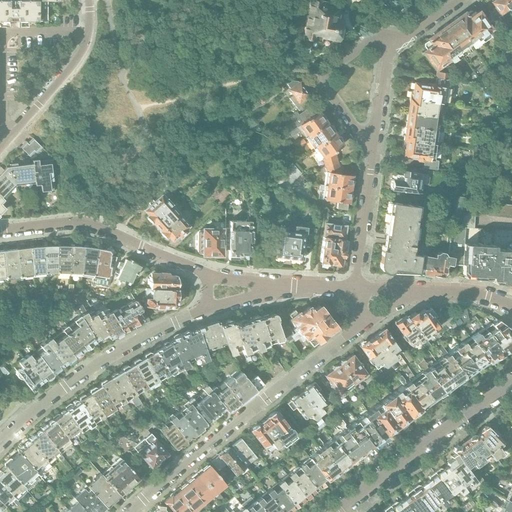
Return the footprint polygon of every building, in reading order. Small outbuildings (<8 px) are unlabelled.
[(27,27),(27,21),(27,1),(17,1),(17,0),(6,0),(6,1),(0,0),(0,27),(8,27),(8,24),(16,24),(16,27),(27,27)] [(339,31),(341,20),(337,19),(339,8),(327,5),(327,2),(316,0),(309,0),(302,40),(321,43),(322,39),(337,42),(338,40),(340,38),(341,33),(340,31),(339,31)] [(490,15),(498,25),(505,19),(503,16),(501,17),(498,14),(505,9),(505,10),(511,4),(511,0),(493,0),(494,1),(491,3),(495,8),(488,13),(490,15)] [(36,21),(36,1),(27,1),(27,21),(36,21)] [(46,21),(46,1),(39,1),(36,1),(36,21),(46,21)] [(494,28),(498,25),(490,15),(483,19),(478,12),(474,16),(470,11),(465,14),(481,37),(490,30),(493,27),(494,28)] [(481,37),(465,14),(464,13),(459,17),(457,17),(454,19),(453,21),(470,44),(481,37)] [(470,44),(453,21),(448,24),(447,24),(443,26),(443,28),(460,52),(470,44)] [(450,59),(460,52),(443,28),(438,32),(436,32),(433,34),(433,36),(432,36),(450,59)] [(446,62),(450,59),(432,36),(428,39),(429,41),(423,44),(427,49),(423,52),(436,69),(446,62)] [(435,78),(448,80),(448,75),(449,74),(436,72),(435,78)] [(409,100),(439,104),(439,103),(451,104),(453,88),(447,87),(448,80),(435,78),(434,85),(427,84),(426,83),(423,82),(423,85),(413,83),(412,90),(410,92),(409,100)] [(308,95),(307,93),(307,92),(305,90),(304,90),(299,84),(297,82),(292,81),(287,84),(290,89),(288,90),(293,96),(289,99),(299,111),(302,109),(308,104),(304,98),(308,95)] [(264,104),(283,90),(279,85),(258,101),(261,104),(263,102),(264,104)] [(438,110),(439,104),(409,100),(407,113),(433,116),(434,109),(438,110)] [(306,138),(326,123),(326,122),(327,121),(324,114),(320,116),(318,112),(315,114),(310,107),(299,115),(296,112),(282,122),(291,136),(297,132),(300,130),(304,134),(306,138)] [(505,117),(502,112),(496,117),(499,121),(505,117)] [(432,125),(433,116),(407,113),(405,127),(435,131),(436,125),(432,125)] [(306,138),(314,148),(334,133),(335,132),(332,126),(328,127),(326,123),(306,138)] [(433,145),(435,131),(405,127),(403,140),(433,145)] [(324,165),(335,160),(334,155),(332,152),(342,145),(342,144),(343,144),(340,137),(337,138),(334,134),(335,134),(334,133),(314,148),(322,159),(322,161),(324,165)] [(28,145),(35,152),(40,147),(33,140),(28,145)] [(432,157),(433,145),(403,140),(402,148),(404,151),(403,157),(415,159),(417,161),(423,161),(422,168),(435,169),(442,170),(443,162),(440,161),(440,158),(432,157)] [(30,157),(35,152),(28,145),(26,143),(21,149),(30,157)] [(227,159),(223,154),(218,158),(222,163),(227,159)] [(31,164),(33,181),(34,186),(39,185),(39,186),(40,192),(50,191),(48,180),(52,179),(49,160),(37,162),(37,160),(31,161),(31,163),(31,164)] [(324,185),(349,190),(350,190),(350,189),(352,189),(354,182),(350,180),(351,176),(338,174),(338,171),(335,160),(324,165),(326,172),(324,185)] [(5,168),(14,184),(33,181),(31,164),(26,165),(25,161),(13,162),(14,167),(5,168)] [(287,168),(297,177),(301,173),(292,163),(287,168)] [(0,197),(1,198),(14,184),(5,168),(1,172),(0,171),(0,197)] [(294,182),(297,177),(287,168),(282,175),(294,182)] [(420,194),(422,178),(418,177),(418,174),(415,173),(407,172),(398,171),(398,174),(395,174),(393,176),(392,179),(390,190),(415,193),(420,194)] [(294,182),(282,175),(279,180),(291,187),(294,182)] [(152,223),(169,207),(172,204),(167,199),(164,196),(168,192),(166,190),(171,185),(166,180),(155,189),(161,195),(153,202),(151,200),(148,203),(149,205),(143,211),(147,215),(145,217),(151,224),(152,223)] [(291,187),(279,180),(277,183),(275,187),(287,194),(291,187)] [(349,190),(324,185),(320,185),(319,190),(324,191),(322,200),(335,202),(334,209),(346,210),(347,203),(348,203),(348,202),(350,202),(352,195),(349,194),(349,190)] [(461,228),(462,221),(462,216),(462,215),(462,209),(463,209),(465,197),(452,196),(451,204),(456,208),(455,213),(453,214),(450,227),(447,257),(452,257),(451,265),(462,266),(463,244),(463,243),(464,229),(461,228)] [(416,274),(421,245),(415,244),(420,207),(388,202),(384,235),(388,235),(386,246),(382,246),(380,265),(380,267),(380,269),(382,271),(384,272),(386,273),(416,274)] [(486,216),(493,217),(494,203),(487,202),(486,216)] [(499,217),(501,204),(494,203),(493,217),(499,217)] [(246,245),(250,245),(250,222),(255,222),(255,209),(254,209),(251,204),(248,206),(248,222),(229,221),(229,229),(225,228),(225,250),(229,251),(228,260),(239,260),(239,254),(245,255),(246,245)] [(499,217),(505,218),(507,205),(501,204),(499,217)] [(160,232),(179,215),(180,214),(175,209),(173,211),(169,207),(152,223),(160,232)] [(338,220),(339,213),(327,211),(326,218),(338,220)] [(188,225),(179,215),(160,232),(159,232),(165,239),(167,237),(171,241),(177,236),(179,239),(187,231),(185,229),(188,225)] [(462,221),(461,228),(464,229),(473,229),(473,222),(462,221)] [(342,252),(343,241),(344,241),(346,226),(325,224),(320,262),(321,262),(321,265),(328,266),(328,263),(340,265),(341,258),(343,258),(344,252),(342,252)] [(299,247),(301,234),(304,235),(305,226),(293,225),(293,228),(270,226),(268,238),(276,239),(273,258),(284,260),(284,257),(290,258),(290,260),(300,262),(302,247),(299,247)] [(220,255),(222,229),(203,228),(203,232),(199,232),(197,233),(197,252),(199,254),(202,254),(202,255),(220,255)] [(421,243),(421,245),(416,274),(422,275),(430,276),(430,275),(432,275),(435,276),(439,277),(441,277),(442,277),(443,276),(443,275),(449,276),(451,265),(452,257),(447,257),(444,256),(443,254),(435,252),(429,251),(430,244),(421,243)] [(58,273),(57,246),(46,247),(46,244),(43,244),(43,247),(46,274),(57,273),(58,273)] [(69,273),(70,246),(60,246),(60,244),(57,244),(57,246),(58,273),(69,273)] [(81,274),(84,247),(73,247),(73,244),(71,244),(70,246),(69,273),(81,274)] [(477,279),(490,279),(491,249),(491,246),(463,244),(462,266),(462,274),(471,275),(471,279),(472,279),(472,278),(476,279),(476,280),(477,280),(477,279)] [(46,274),(43,247),(33,247),(33,245),(30,245),(30,248),(33,274),(46,274)] [(81,274),(93,276),(97,249),(87,247),(87,245),(84,245),(84,247),(81,274)] [(246,245),(245,255),(245,257),(255,257),(255,245),(250,245),(246,245)] [(33,274),(30,248),(19,249),(19,247),(16,247),(16,249),(20,276),(33,274)] [(97,249),(93,276),(92,281),(95,281),(94,284),(107,287),(117,257),(112,256),(112,255),(115,254),(110,247),(106,251),(100,250),(101,248),(98,247),(97,249)] [(7,278),(20,276),(16,249),(6,251),(6,248),(3,249),(3,251),(7,278)] [(511,249),(491,249),(490,279),(493,280),(492,283),(493,283),(511,289),(511,249)] [(138,275),(141,269),(142,268),(139,267),(139,266),(137,265),(137,264),(133,262),(133,263),(131,262),(131,261),(130,260),(130,262),(125,260),(123,265),(119,263),(117,268),(120,269),(119,272),(116,271),(113,277),(116,278),(116,279),(122,282),(123,280),(129,284),(133,275),(135,276),(136,275),(138,276),(139,275),(138,275)] [(150,288),(164,289),(164,288),(177,288),(177,278),(176,278),(176,276),(169,276),(169,274),(161,273),(161,278),(149,277),(149,279),(147,279),(147,283),(149,283),(149,286),(150,286),(150,288)] [(164,289),(150,288),(146,288),(145,293),(145,298),(143,297),(143,302),(145,302),(145,307),(152,307),(152,308),(162,309),(162,308),(173,308),(175,306),(176,299),(177,299),(178,298),(178,295),(178,293),(177,291),(176,291),(176,290),(164,289)] [(110,312),(121,332),(133,326),(134,328),(142,323),(140,321),(141,320),(138,314),(139,313),(138,311),(142,309),(139,304),(138,305),(135,299),(126,305),(127,307),(119,311),(117,308),(110,312)] [(107,336),(94,314),(93,311),(92,311),(87,314),(81,304),(75,308),(79,315),(78,316),(94,341),(98,339),(101,340),(107,336)] [(304,329),(324,313),(319,306),(312,312),(309,307),(299,314),(298,313),(296,314),(294,311),(288,316),(290,318),(289,320),(288,321),(293,327),(294,326),(294,327),(293,328),(296,332),(292,335),(288,328),(288,327),(282,328),(284,338),(287,341),(304,329)] [(123,334),(121,332),(110,312),(108,309),(101,313),(100,310),(94,314),(107,336),(109,339),(113,337),(116,338),(123,334)] [(409,316),(407,318),(424,342),(422,343),(424,345),(422,347),(425,351),(431,347),(428,342),(427,341),(426,342),(423,338),(428,335),(429,337),(433,334),(432,333),(435,331),(435,330),(439,327),(433,318),(436,317),(430,309),(426,312),(424,310),(416,315),(414,313),(409,316)] [(304,329),(287,341),(290,345),(300,337),(303,342),(306,339),(311,346),(316,342),(335,328),(324,313),(304,329)] [(284,338),(282,328),(278,329),(275,322),(277,322),(274,314),(269,316),(267,315),(260,317),(269,345),(269,346),(282,341),(281,337),(284,336),(284,338)] [(94,341),(78,316),(72,321),(73,322),(67,327),(83,349),(84,350),(86,350),(91,347),(91,344),(94,341)] [(269,345),(260,317),(257,316),(252,317),(251,320),(246,321),(255,349),(256,351),(257,351),(264,361),(266,359),(259,351),(263,350),(262,347),(269,345)] [(422,339),(407,318),(406,316),(401,319),(399,318),(394,322),(394,324),(401,335),(400,336),(403,341),(404,340),(409,346),(415,341),(416,344),(422,339)] [(483,329),(501,353),(508,348),(509,349),(511,350),(511,349),(511,338),(511,337),(511,334),(511,332),(510,332),(507,328),(507,329),(505,326),(498,321),(493,318),(491,320),(494,323),(491,325),(490,324),(483,329)] [(458,319),(453,322),(457,327),(462,324),(458,319)] [(241,349),(233,323),(232,321),(230,320),(224,322),(223,324),(219,326),(225,346),(229,355),(231,354),(235,353),(234,351),(241,349)] [(255,349),(246,321),(244,320),(233,323),(241,349),(246,362),(248,361),(251,362),(249,356),(247,357),(245,354),(249,352),(249,351),(255,349)] [(225,346),(219,326),(218,322),(207,325),(215,347),(219,345),(220,347),(225,346)] [(83,349),(67,327),(66,325),(60,329),(62,331),(56,335),(74,359),(76,358),(78,358),(80,356),(81,354),(81,353),(80,352),(83,349)] [(215,347),(207,325),(197,328),(205,352),(209,350),(209,349),(215,347)] [(207,358),(205,352),(197,328),(196,329),(190,332),(189,331),(181,335),(194,361),(199,358),(201,362),(207,359),(207,358)] [(501,356),(501,353),(483,329),(470,338),(487,363),(494,358),(497,359),(501,356)] [(372,338),(390,365),(392,363),(391,361),(394,360),(392,358),(399,353),(396,348),(396,346),(394,343),(392,343),(388,337),(388,335),(388,334),(386,333),(385,332),(383,330),(372,338)] [(74,359),(56,335),(51,339),(49,338),(47,340),(42,334),(40,332),(38,333),(41,337),(63,367),(74,359)] [(187,364),(194,361),(181,335),(180,334),(172,338),(172,340),(169,342),(182,369),(188,366),(187,364)] [(54,374),(63,367),(41,337),(39,338),(42,343),(39,345),(40,347),(36,351),(54,374)] [(390,365),(372,338),(366,342),(365,342),(364,342),(362,343),(361,344),(361,346),(359,347),(367,358),(366,361),(369,366),(373,366),(375,370),(381,365),(383,367),(387,365),(388,366),(390,365)] [(487,363),(470,338),(464,342),(463,340),(457,344),(475,369),(479,367),(480,368),(481,368),(482,367),(484,367),(486,365),(487,363)] [(463,377),(447,354),(442,346),(441,346),(438,341),(434,343),(438,348),(441,353),(440,354),(442,358),(436,362),(452,385),(463,377)] [(182,369),(169,342),(162,346),(159,345),(154,348),(154,350),(169,375),(181,368),(181,369),(182,369)] [(475,369),(457,344),(452,347),(453,350),(447,354),(463,377),(466,377),(470,375),(471,372),(475,369)] [(169,375),(154,350),(154,351),(151,353),(150,353),(148,352),(143,355),(143,357),(143,358),(142,358),(157,381),(168,374),(169,375)] [(54,374),(36,351),(29,355),(28,354),(23,357),(42,381),(44,379),(45,381),(46,380),(47,380),(49,379),(51,378),(52,376),(53,375),(52,375),(54,374)] [(412,360),(406,351),(402,353),(408,362),(412,360)] [(451,388),(452,385),(436,362),(428,367),(427,368),(426,366),(426,364),(420,355),(416,358),(420,362),(441,393),(445,390),(448,390),(451,388)] [(338,365),(352,385),(362,378),(363,381),(368,377),(353,357),(351,359),(349,356),(344,360),(343,360),(340,361),(338,364),(339,364),(338,365)] [(42,381),(23,357),(17,362),(17,363),(12,366),(16,372),(15,375),(18,379),(21,379),(29,389),(32,389),(37,385),(37,384),(42,381)] [(157,381),(142,358),(139,360),(137,359),(132,362),(132,364),(132,365),(141,380),(142,380),(146,387),(157,381)] [(269,363),(277,375),(283,370),(275,359),(269,363)] [(441,393),(420,362),(417,365),(420,369),(422,369),(423,371),(414,377),(431,400),(433,401),(437,398),(437,396),(441,393)] [(277,375),(269,363),(262,368),(271,379),(277,375)] [(135,394),(146,387),(142,380),(141,380),(132,365),(128,367),(128,366),(126,366),(121,368),(121,371),(126,380),(127,380),(135,394)] [(343,392),(352,385),(338,365),(337,366),(336,365),(333,366),(331,369),(331,370),(324,376),(323,374),(318,377),(337,403),(341,399),(340,397),(344,394),(343,392)] [(222,385),(237,404),(239,403),(246,397),(249,397),(254,394),(254,391),(262,385),(255,375),(255,376),(251,371),(244,377),(237,368),(229,375),(231,378),(222,385)] [(141,403),(135,394),(127,380),(126,380),(121,371),(117,373),(115,372),(110,375),(110,377),(112,380),(124,401),(130,397),(131,400),(135,407),(141,403)] [(382,381),(376,371),(372,374),(378,384),(382,381)] [(420,408),(431,400),(414,377),(405,384),(404,382),(404,380),(401,376),(399,377),(401,380),(403,384),(420,408)] [(129,408),(124,401),(112,380),(110,377),(109,378),(110,378),(106,380),(104,380),(99,382),(98,385),(99,386),(113,408),(119,404),(123,411),(129,408)] [(420,409),(420,408),(403,384),(401,380),(399,377),(398,378),(403,385),(391,394),(408,418),(413,414),(416,414),(418,412),(419,410),(420,409)] [(304,391),(300,393),(304,398),(318,415),(322,411),(319,407),(324,403),(317,394),(320,391),(314,383),(311,385),(310,384),(303,390),(304,391)] [(237,404),(222,385),(221,386),(220,384),(215,388),(214,387),(209,390),(224,408),(227,412),(231,409),(233,410),(238,406),(237,404)] [(113,408),(99,386),(96,388),(93,387),(88,390),(88,392),(89,393),(103,415),(114,409),(113,408)] [(224,408),(209,390),(206,386),(202,390),(203,392),(197,396),(215,417),(220,413),(220,411),(224,408)] [(103,416),(103,415),(89,393),(85,395),(82,395),(78,398),(77,400),(92,423),(103,416)] [(320,419),(318,415),(304,398),(300,393),(297,396),(296,395),(289,400),(290,401),(287,404),(292,410),(295,408),(303,420),(310,416),(315,422),(317,425),(315,427),(317,430),(325,424),(320,419)] [(403,422),(408,418),(391,394),(380,403),(397,426),(400,426),(402,424),(403,422)] [(210,421),(215,417),(197,396),(192,400),(191,399),(187,402),(204,424),(208,421),(210,421)] [(93,424),(92,423),(77,400),(72,404),(69,404),(64,407),(64,410),(65,410),(81,432),(87,428),(93,424)] [(204,424),(187,402),(186,402),(182,405),(184,407),(178,412),(196,433),(201,429),(200,427),(204,424)] [(389,432),(397,426),(380,403),(367,412),(384,435),(389,432)] [(81,432),(65,410),(59,414),(57,414),(52,418),(52,420),(52,421),(69,441),(75,436),(81,443),(86,439),(81,432)] [(262,421),(279,442),(284,439),(285,440),(292,435),(291,434),(292,432),(289,428),(287,428),(281,420),(281,418),(278,413),(276,412),(275,411),(273,412),(271,413),(269,415),(268,417),(266,418),(262,421)] [(190,438),(196,433),(178,412),(173,417),(171,414),(166,418),(167,421),(184,440),(188,437),(190,438)] [(379,439),(384,435),(367,412),(355,421),(372,444),(373,443),(376,443),(378,442),(379,439)] [(167,455),(153,438),(149,433),(147,431),(154,424),(146,414),(130,426),(132,429),(137,430),(144,438),(132,448),(137,453),(139,455),(138,457),(140,459),(142,459),(150,469),(152,467),(154,468),(157,466),(157,463),(167,455)] [(372,444),(355,421),(345,429),(344,426),(344,424),(341,420),(337,414),(334,417),(361,453),(365,450),(365,449),(368,449),(370,447),(371,445),(372,444)] [(356,457),(361,453),(334,417),(327,421),(330,425),(331,424),(336,430),(339,430),(341,432),(331,439),(349,462),(350,461),(352,461),(355,459),(355,457),(356,457)] [(77,452),(69,441),(52,421),(47,425),(45,424),(40,428),(40,430),(58,451),(67,444),(69,446),(68,447),(74,454),(77,452)] [(185,443),(184,440),(167,421),(163,424),(161,423),(156,427),(174,449),(178,446),(180,446),(185,443)] [(279,442),(262,421),(259,424),(258,424),(257,425),(255,426),(253,427),(251,430),(250,431),(250,432),(250,434),(254,439),(257,440),(265,449),(271,445),(273,447),(279,442)] [(486,453),(489,457),(490,458),(500,471),(503,468),(494,456),(499,453),(497,450),(502,446),(502,441),(500,439),(499,437),(500,436),(495,431),(495,429),(491,424),(489,424),(486,427),(485,426),(484,426),(478,432),(478,433),(475,435),(487,452),(486,453)] [(58,451),(40,431),(36,435),(33,435),(28,439),(28,441),(29,442),(46,461),(55,454),(58,456),(57,457),(60,461),(63,458),(58,452),(58,451)] [(484,462),(489,457),(486,453),(487,452),(475,435),(472,435),(469,437),(468,441),(464,443),(479,464),(483,461),(484,462)] [(511,450),(511,438),(510,437),(503,444),(511,451),(511,450)] [(349,462),(331,439),(323,446),(321,444),(322,443),(318,438),(314,441),(318,446),(337,471),(342,467),(345,467),(347,465),(348,463),(349,462)] [(227,447),(243,467),(245,466),(244,465),(254,458),(244,446),(245,445),(240,439),(231,446),(232,447),(230,449),(229,447),(228,448),(227,447)] [(46,461),(29,442),(24,446),(21,446),(17,450),(17,452),(18,453),(35,472),(42,466),(51,476),(55,472),(46,461)] [(479,464),(464,443),(460,446),(457,446),(454,448),(453,452),(454,454),(469,474),(470,474),(468,472),(479,464)] [(337,471),(318,446),(315,448),(317,450),(307,457),(308,458),(326,482),(326,481),(325,480),(326,479),(329,479),(331,478),(332,475),(337,471)] [(234,475),(243,467),(227,447),(223,451),(223,452),(220,455),(221,456),(219,457),(225,465),(234,475)] [(4,466),(27,491),(41,479),(35,472),(18,453),(11,459),(8,459),(4,463),(4,466)] [(476,483),(470,474),(469,474),(454,454),(450,457),(452,459),(447,463),(447,466),(464,490),(470,484),(471,486),(476,483)] [(225,465),(219,457),(218,456),(211,462),(218,471),(225,465)] [(110,467),(128,487),(129,487),(130,487),(135,483),(134,481),(137,478),(120,458),(110,467)] [(326,482),(308,458),(297,466),(315,490),(316,490),(319,487),(326,482)] [(197,475),(214,494),(225,485),(207,465),(200,470),(202,471),(197,475)] [(0,484),(12,498),(13,497),(17,501),(27,491),(4,466),(0,469),(0,484)] [(309,495),(315,490),(297,466),(289,473),(288,472),(287,472),(284,469),(282,470),(286,475),(305,498),(309,495)] [(464,490),(447,466),(442,469),(440,469),(434,473),(451,495),(457,491),(460,495),(465,491),(464,490)] [(128,487),(110,467),(101,475),(119,495),(122,492),(123,493),(128,489),(128,488),(128,487)] [(445,500),(451,495),(434,473),(429,477),(428,480),(424,483),(443,508),(448,504),(445,500)] [(119,495),(101,475),(100,474),(86,486),(105,509),(108,506),(110,506),(111,504),(112,503),(114,502),(115,500),(120,496),(119,495)] [(214,494),(197,475),(192,479),(191,478),(185,483),(203,504),(214,494)] [(305,498),(286,475),(276,484),(294,507),(305,498)] [(190,511),(192,511),(203,504),(185,483),(179,488),(180,490),(175,494),(190,511)] [(438,511),(443,508),(424,483),(420,486),(417,485),(412,490),(428,511),(434,508),(438,511)] [(12,498),(0,484),(0,501),(4,505),(8,501),(10,503),(12,500),(14,502),(13,502),(17,506),(19,503),(17,501),(13,497),(12,498)] [(105,509),(86,486),(84,484),(78,490),(79,492),(73,498),(76,501),(86,511),(103,511),(102,511),(105,509)] [(280,511),(287,511),(294,507),(276,484),(267,490),(263,485),(261,487),(265,492),(280,511)] [(62,495),(57,490),(53,494),(57,499),(62,495)] [(428,511),(412,490),(406,494),(406,497),(402,500),(411,511),(428,511)] [(494,509),(495,508),(497,505),(480,491),(476,494),(477,494),(494,509)] [(41,497),(36,492),(31,496),(36,501),(41,497)] [(280,511),(265,492),(254,501),(263,511),(280,511)] [(190,511),(175,494),(171,497),(169,496),(163,501),(171,511),(190,511)] [(224,500),(219,494),(216,497),(220,502),(224,500)] [(263,511),(254,501),(254,502),(250,497),(241,505),(242,507),(245,511),(263,511)] [(511,511),(511,502),(505,499),(505,500),(504,499),(501,498),(497,505),(500,506),(497,511),(511,511)] [(411,511),(402,500),(398,503),(395,502),(390,506),(393,511),(411,511)] [(86,511),(76,501),(67,509),(68,511),(86,511)]
